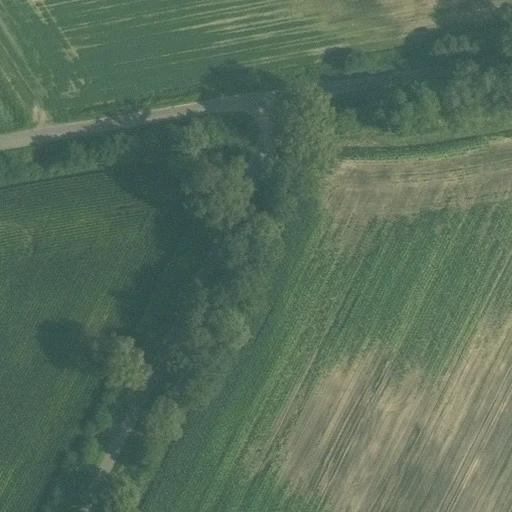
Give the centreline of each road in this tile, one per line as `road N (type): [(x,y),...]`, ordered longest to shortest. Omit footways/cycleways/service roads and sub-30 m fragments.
road 1 (unclassified): [(85,511),(277,144),(280,88)]
road 2 (unclassified): [(0,139),(280,88)]
road 3 (unclassified): [(280,88),(511,51)]
